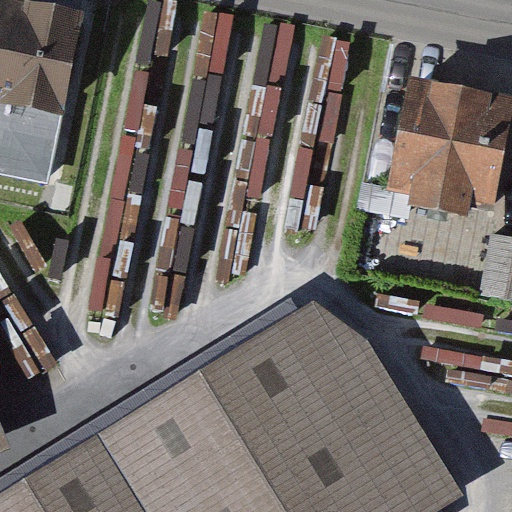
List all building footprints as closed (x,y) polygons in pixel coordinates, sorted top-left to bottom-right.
[(357,41),(199,10),(199,12),(149,2),(103,233),(72,226),(57,299),(167,321),(178,264),(242,276),(257,203),(289,209),(307,121),(339,128),(357,41)] [(73,23),(0,9),(0,115),(54,126),(73,23)] [(497,110),(403,88),(379,192),(473,213),(497,110)] [(511,238),(497,235),(486,292),(511,296),(511,238)] [(304,301),(114,422),(171,511),(439,511),(456,501),(363,338),(304,301)] [(171,511),(114,422),(0,492),(0,511),(171,511)]
